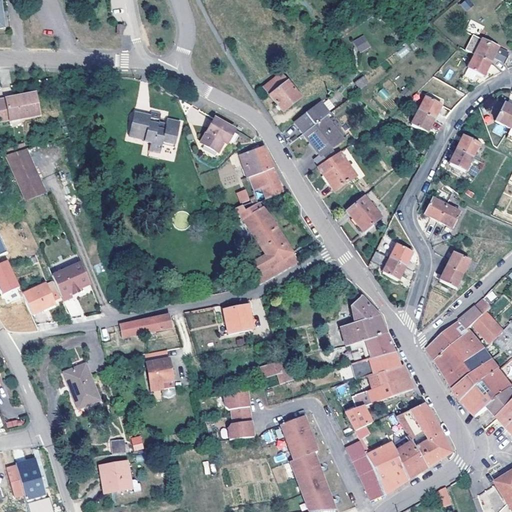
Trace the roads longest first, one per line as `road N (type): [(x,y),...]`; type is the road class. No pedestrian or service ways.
road 1 (residential): [(5,347),(259,292),(339,249)]
road 2 (residential): [(403,338),(425,263),(405,213),(450,124),(472,100),(511,79)]
road 3 (residential): [(173,73),(262,126),(339,249)]
road 4 (residential): [(411,348),(464,451),(461,462),(385,511)]
road 5 (residential): [(258,421),(318,405),(367,511)]
road 6 (residential): [(0,59),(140,62)]
road 7 (residential): [(411,348),(511,261)]
